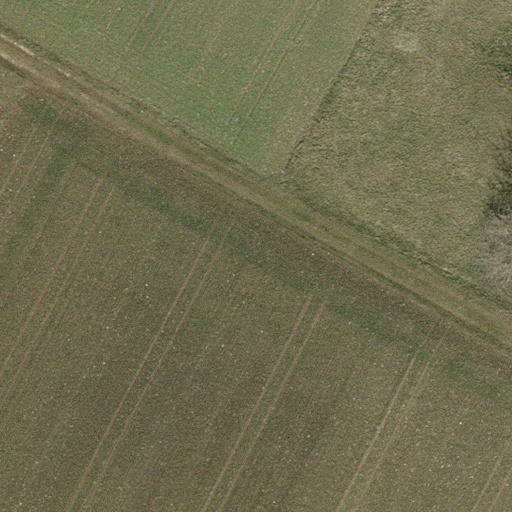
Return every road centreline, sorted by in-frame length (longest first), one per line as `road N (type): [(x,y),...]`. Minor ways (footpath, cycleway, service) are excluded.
road 1 (track): [(276,202),(0,47)]
road 2 (track): [(276,202),(511,336)]
